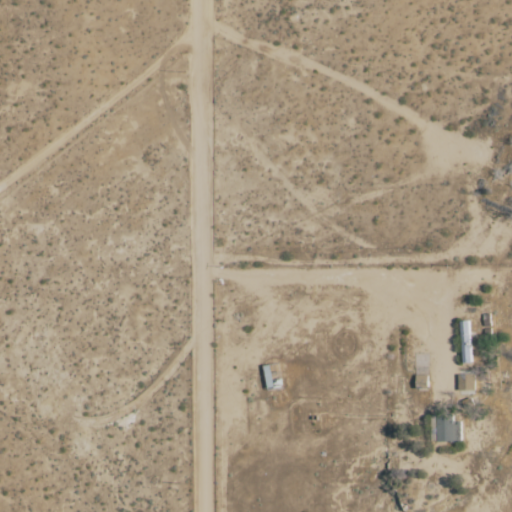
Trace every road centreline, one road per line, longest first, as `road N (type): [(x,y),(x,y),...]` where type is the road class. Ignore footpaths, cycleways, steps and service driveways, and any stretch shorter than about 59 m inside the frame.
road 1 (track): [(200,511),(203,0)]
road 2 (track): [(202,274),(424,278),(436,306),(440,394)]
